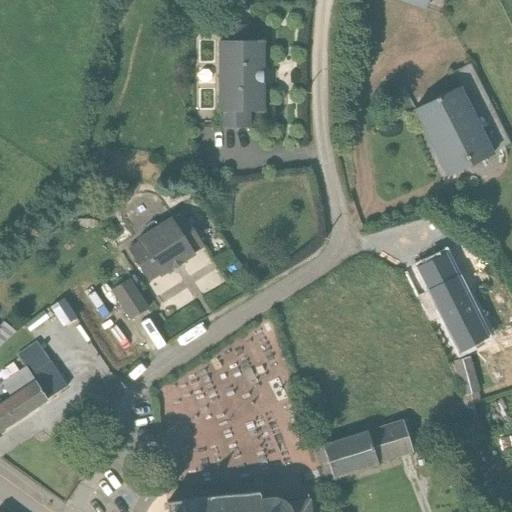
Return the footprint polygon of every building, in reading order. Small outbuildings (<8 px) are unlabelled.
[(398,0),(426,10),(430,0),(398,0)] [(218,42),(218,127),(249,127),(249,111),(261,111),(261,42),(218,42)] [(470,83),(413,111),(447,177),(503,148),(470,83)] [(182,214),(172,220),(192,251),(201,245),(182,214)] [(158,277),(193,254),(192,251),(172,220),(170,216),(137,237),(139,242),(158,277)] [(158,277),(139,242),(128,247),(149,282),(158,277)] [(443,252),(402,273),(426,321),(437,316),(455,350),(486,334),(443,252)] [(131,280),(113,292),(129,319),(148,308),(131,280)] [(52,304),(66,323),(79,313),(65,295),(52,304)] [(3,322),(0,324),(0,345),(15,331),(3,322)] [(503,347),(511,342),(511,323),(495,331),(503,347)] [(0,402),(0,430),(67,386),(40,347),(21,359),(26,366),(1,382),(10,396),(0,402)] [(467,356),(450,361),(459,393),(477,388),(467,356)] [(319,442),(329,475),(408,449),(397,416),(319,442)] [(309,511),(307,495),(282,499),(277,495),(270,493),(256,495),(255,488),(165,500),(165,511),(309,511)]
